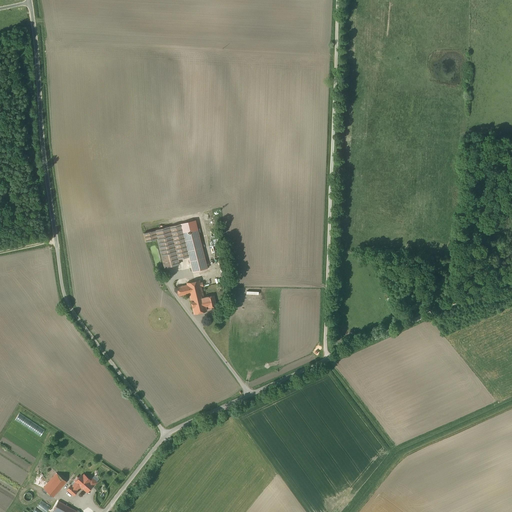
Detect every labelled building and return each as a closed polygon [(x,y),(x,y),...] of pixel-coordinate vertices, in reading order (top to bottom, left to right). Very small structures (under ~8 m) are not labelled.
[(183,225),(144,235),(146,243),(158,240),(165,269),(182,265),(180,260),(190,258),(194,272),(209,269),(200,230),(185,234),(183,225)] [(188,286),(178,288),(180,297),(191,295),(195,315),(208,312),(207,308),(217,306),(214,296),(204,298),(202,288),(206,287),(204,282),(201,282),(201,280),(187,283),(188,286)] [(81,487),(89,493),(96,486),(92,483),(94,481),(84,473),(76,483),(76,484),(75,486),(73,485),(68,491),(75,496),(80,492),(78,490),(81,487)] [(67,483),(57,474),(44,488),(55,498),(67,483)] [(85,511),(60,500),(53,511),(85,511)]
